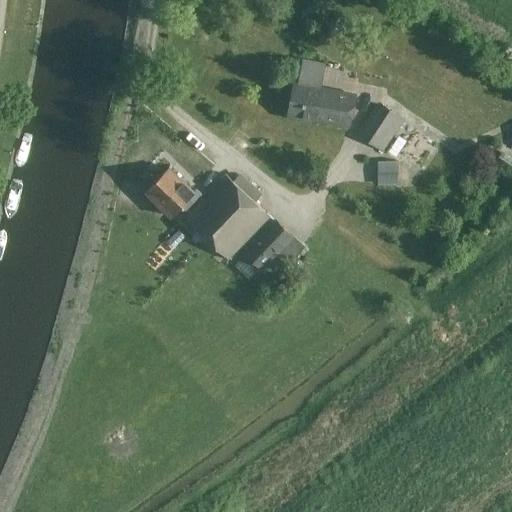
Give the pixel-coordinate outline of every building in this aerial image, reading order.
[(308,66),(304,86),(292,84),(285,116),(353,131),(360,99),(327,92),(332,71),(308,66)] [(382,108),(360,138),(384,156),(406,125),(382,108)] [(373,164),(374,184),(398,183),(398,164),(373,164)] [(172,169),(148,193),(174,218),(197,195),(172,169)] [(228,175),(188,215),(233,259),(273,219),(228,175)] [(277,223),(247,255),(264,271),(294,239),(277,223)]
